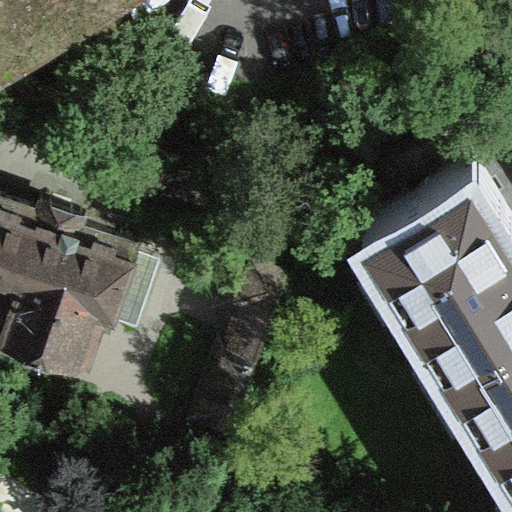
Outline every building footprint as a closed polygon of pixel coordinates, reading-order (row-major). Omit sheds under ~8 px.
[(0,0),(0,50),(79,0),(0,0)] [(370,229),(446,353),(511,312),(511,212),(472,148),(366,214),(374,227),(370,229)] [(0,272),(8,275),(0,298),(0,322),(83,351),(98,306),(110,310),(112,304),(136,312),(157,250),(133,241),(135,236),(79,216),(83,205),(61,197),(40,190),(36,202),(0,190),(0,272)] [(227,417),(288,252),(248,238),(229,291),(238,295),(196,405),(227,417)] [(511,312),(446,353),(511,458),(511,312)]
